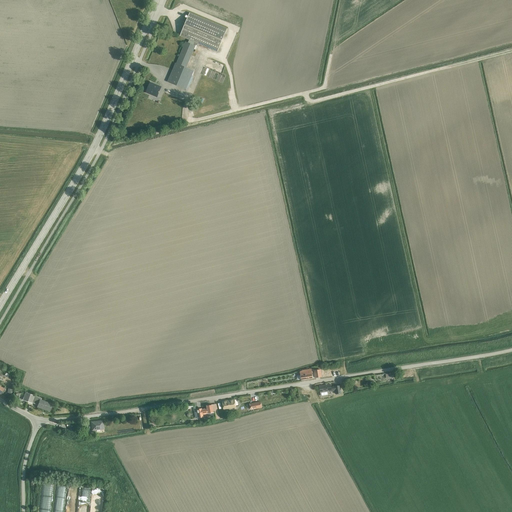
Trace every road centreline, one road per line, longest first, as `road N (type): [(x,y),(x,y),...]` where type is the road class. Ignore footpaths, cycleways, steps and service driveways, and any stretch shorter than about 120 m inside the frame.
road 1 (unclassified): [(511,350),(40,420)]
road 2 (tertiary): [(0,305),(92,149),(156,0)]
